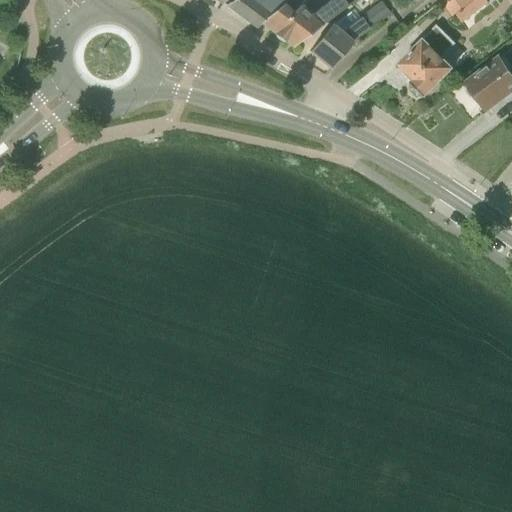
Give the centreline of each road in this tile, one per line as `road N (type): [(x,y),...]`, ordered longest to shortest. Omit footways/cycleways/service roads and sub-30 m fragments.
road 1 (tertiary): [(154,71),(365,144),(511,234)]
road 2 (tertiary): [(154,71),(153,41),(135,16),(109,7),(78,16)]
